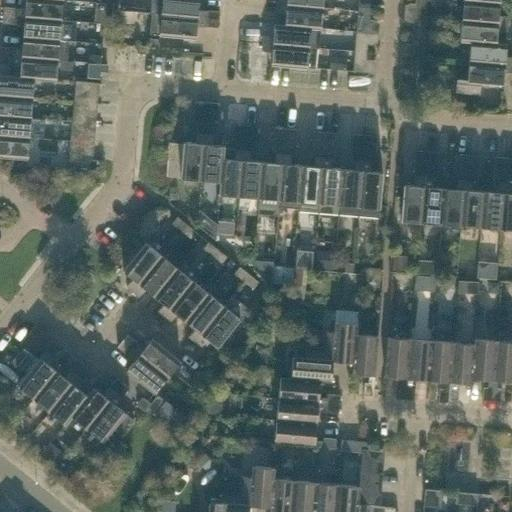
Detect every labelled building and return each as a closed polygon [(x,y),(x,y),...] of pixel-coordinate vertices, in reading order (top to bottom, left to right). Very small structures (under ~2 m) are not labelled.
[(61,20),(62,0),(26,0),(26,8),(4,7),(3,14),(61,20)] [(162,0),(161,14),(219,19),(219,11),(198,9),(198,0),(162,0)] [(498,14),(499,3),(469,0),(463,0),(462,19),(508,23),(508,15),(498,14)] [(104,23),(106,4),(97,3),(96,23),(104,23)] [(321,28),(322,8),(276,3),(275,11),(286,12),(285,24),(284,24),(310,26),(310,27),(321,28)] [(370,12),(371,4),(359,3),(358,11),(370,12)] [(369,20),(370,12),(358,11),(357,19),(369,20)] [(151,13),(149,34),(159,34),(168,35),(195,37),(196,25),(218,27),(219,19),(161,14),(151,13)] [(59,40),(61,20),(3,14),(3,22),(24,24),(23,36),(59,40)] [(507,31),(508,23),(462,19),(460,40),(470,41),(470,40),(496,42),(497,30),(507,31)] [(263,34),(262,42),(308,47),(317,47),(319,47),(321,28),(310,27),(310,26),(284,24),(285,24),(274,23),(273,35),(264,34),(263,34)] [(424,36),(425,28),(413,27),(412,35),(424,36)] [(423,44),(424,36),(412,35),(411,43),(423,44)] [(68,40),(59,40),(23,36),(22,48),(0,46),(0,52),(0,54),(57,59),(66,60),(68,40)] [(496,42),(470,40),(470,41),(469,60),(511,63),(511,55),(505,55),(506,43),(496,42)] [(317,47),(308,47),(262,42),(261,50),(272,51),(271,64),(315,68),(317,47)] [(367,44),(355,43),(355,50),(367,52),(367,44)] [(366,60),(367,52),(355,50),(353,71),(373,73),(374,60),(366,60)] [(56,79),(57,59),(0,54),(0,62),(21,64),(20,76),(34,78),(55,80),(56,79)] [(511,71),(511,63),(469,60),(467,79),(457,78),(455,92),(479,94),(480,82),(503,84),(504,71),(511,71)] [(419,89),(421,68),(409,68),(408,88),(419,89)] [(20,76),(0,73),(0,94),(32,98),(34,78),(20,76)] [(87,89),(88,82),(76,81),(74,101),(98,103),(99,90),(87,89)] [(32,98),(0,94),(0,114),(30,118),(32,98)] [(74,101),(72,121),(96,123),(98,103),(74,101)] [(207,102),(199,101),(195,101),(193,121),(197,121),(195,143),(183,141),(180,177),(201,179),(207,102)] [(219,103),(215,103),(207,102),(201,179),(220,181),(222,158),(223,158),(224,145),(216,144),(217,138),(212,137),(213,122),(217,122),(219,103)] [(30,118),(0,114),(0,134),(29,137),(30,118)] [(72,121),(70,141),(94,143),(96,123),(72,121)] [(239,195),(245,125),(234,124),(232,149),(235,149),(235,159),(223,158),(222,158),(220,181),(219,194),(239,195)] [(255,150),(257,126),(245,125),(239,195),(259,197),(262,161),(250,160),(251,150),(255,150)] [(279,199),(285,128),(273,127),(271,152),(275,152),(274,162),(262,161),(259,197),(279,199)] [(295,154),(297,129),(285,128),(279,199),(278,206),(298,208),(299,208),(299,200),(302,165),(290,164),(291,154),(295,154)] [(298,208),(298,210),(318,212),(319,202),(325,131),(313,131),(311,155),(315,156),(314,165),(302,165),(299,200),(299,208),(298,208)] [(319,202),(318,212),(338,214),(339,204),(342,168),(330,167),(331,157),(335,157),(337,132),(325,131),(319,202)] [(29,137),(0,134),(0,155),(27,158),(29,137)] [(339,204),(338,214),(358,216),(359,205),(360,190),(365,135),(353,134),(351,159),(355,159),(354,169),(342,168),(339,204)] [(359,205),(358,216),(379,217),(379,207),(381,186),(382,171),(370,170),(371,160),(374,161),(377,136),(365,135),(360,190),(359,205)] [(93,155),(94,143),(70,141),(69,161),(81,162),(81,154),(93,155)] [(421,221),(427,151),(415,150),(413,175),(417,175),(416,185),(403,184),(401,220),(421,221)] [(437,177),(439,152),(427,151),(421,221),(441,223),(444,187),(432,186),(433,177),(437,177)] [(461,225),(467,154),(455,153),(453,178),(457,178),(456,188),(444,187),(441,223),(461,225)] [(476,180),(478,155),(467,154),(461,225),(481,226),(484,191),(472,190),(473,180),(476,180)] [(501,228),(507,158),(495,157),(493,181),(496,182),(496,192),(484,191),(481,226),(501,228)] [(511,158),(507,158),(501,228),(511,228),(511,192),(511,193),(511,186),(511,158)] [(181,231),(186,224),(177,216),(172,223),(181,231)] [(186,224),(181,231),(190,238),(196,232),(186,224)] [(235,244),(228,239),(223,246),(230,251),(235,244)] [(132,291),(162,255),(145,242),(123,270),(133,278),(126,286),(132,291)] [(212,256),(217,249),(208,242),(203,248),(212,256)] [(217,249),(212,256),(221,263),(227,257),(217,249)] [(154,296),(177,268),(162,255),(132,291),(138,296),(145,288),(154,296)] [(428,272),(429,265),(419,264),(418,271),(428,272)] [(243,281),(249,274),(239,267),(234,273),(243,281)] [(163,316),(193,280),(177,268),(154,296),(164,303),(157,311),(163,316)] [(495,278),(496,271),(486,270),(486,277),(495,278)] [(249,274),(243,281),(252,288),(258,282),(249,274)] [(186,321),(208,293),(193,280),(163,316),(170,321),(176,313),(186,321)] [(113,283),(107,294),(119,300),(125,289),(113,283)] [(291,306),(300,299),(293,290),(284,298),(291,306)] [(195,342),(224,306),(208,293),(186,321),(195,329),(188,336),(195,342)] [(217,347),(248,309),(232,296),(224,306),(195,342),(201,347),(207,339),(217,347)] [(356,334),(357,323),(335,321),(334,332),(323,331),(322,348),(332,361),(353,362),(356,334)] [(30,352),(44,333),(35,325),(20,344),(30,352)] [(47,363),(60,346),(44,333),(30,352),(39,359),(25,376),(17,385),(33,398),(56,370),(47,363)] [(152,338),(144,348),(127,334),(122,340),(167,377),(180,360),(152,338)] [(378,336),(356,334),(353,362),(352,373),(365,374),(363,395),(372,396),(378,336)] [(410,338),(388,336),(384,376),(397,377),(395,398),(404,398),(410,338)] [(428,379),(431,340),(410,338),(404,398),(413,399),(415,387),(415,378),(428,379)] [(493,379),(496,340),(474,338),(474,343),(471,378),(472,378),(493,379)] [(154,393),(167,377),(122,340),(117,346),(134,360),(126,370),(146,386),(154,393)] [(449,381),(453,342),(431,340),(428,379),(449,381)] [(511,380),(511,341),(496,340),(493,379),(511,380)] [(474,343),(453,342),(449,381),(471,383),(472,378),(471,378),(474,343)] [(332,361),(322,348),(305,346),(304,357),(293,356),(291,378),(319,381),(330,382),(332,361)] [(24,370),(32,359),(21,350),(12,360),(24,370)] [(49,411),(85,366),(79,361),(65,378),(56,370),(33,398),(49,411)] [(77,388),(91,371),(85,366),(49,411),(65,424),(72,416),(71,415),(87,395),(77,388)] [(291,378),(280,377),(278,399),(318,402),(319,381),(291,378)] [(123,383),(122,382),(117,378),(103,395),(93,387),(87,395),(71,415),(72,416),(87,428),(123,383)] [(116,405),(129,388),(123,383),(87,428),(103,441),(125,413),(116,405)] [(491,400),(492,388),(483,387),(482,400),(491,400)] [(447,402),(448,389),(439,388),(438,401),(447,402)] [(500,401),(501,388),(492,388),(491,400),(500,401)] [(456,403),(458,390),(448,389),(447,402),(456,403)] [(339,395),(329,394),(327,394),(326,403),(339,404),(339,395)] [(316,424),(318,402),(278,399),(276,421),(316,424)] [(338,413),(339,404),(326,403),(325,412),(338,413)] [(314,446),(316,424),(276,421),(274,443),(276,443),(314,446)] [(200,446),(205,440),(197,433),(192,438),(200,446)] [(65,453),(79,465),(95,447),(81,435),(65,453)] [(335,448),(336,438),(323,437),(322,447),(335,448)] [(50,442),(40,455),(50,463),(60,451),(50,442)] [(384,451),(371,450),(362,449),(361,460),(383,462),(384,451)] [(382,473),(383,462),(361,460),(360,471),(382,473)] [(273,479),(274,468),(251,466),(250,477),(240,476),(238,493),(249,506),(270,507),(273,479)] [(381,484),(382,473),(360,471),(359,482),(381,484)] [(291,511),(294,481),(273,479),(270,507),(269,511),(291,511)] [(313,511),(316,482),(299,481),(294,481),(291,511),(313,511)] [(335,511),(337,484),(316,482),(313,511),(335,511)] [(380,494),(381,484),(359,482),(359,486),(360,486),(359,493),(380,494)] [(360,486),(359,486),(337,484),(335,511),(367,511),(369,504),(358,503),(359,493),(360,486)] [(248,511),(249,506),(238,493),(221,491),(221,502),(210,501),(208,511),(248,511)] [(380,505),(380,494),(359,493),(358,503),(369,504),(380,505)]
